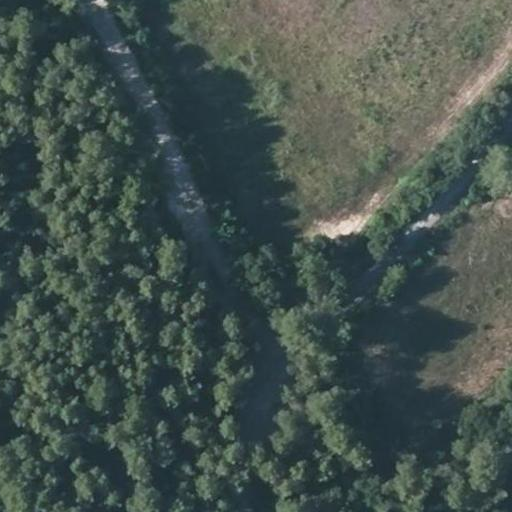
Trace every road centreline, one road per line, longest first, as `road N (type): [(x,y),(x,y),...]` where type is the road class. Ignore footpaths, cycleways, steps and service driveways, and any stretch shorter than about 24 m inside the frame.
road 1 (track): [(225,455),(226,409),(256,307),(92,0)]
road 2 (track): [(229,511),(225,455),(511,134)]
